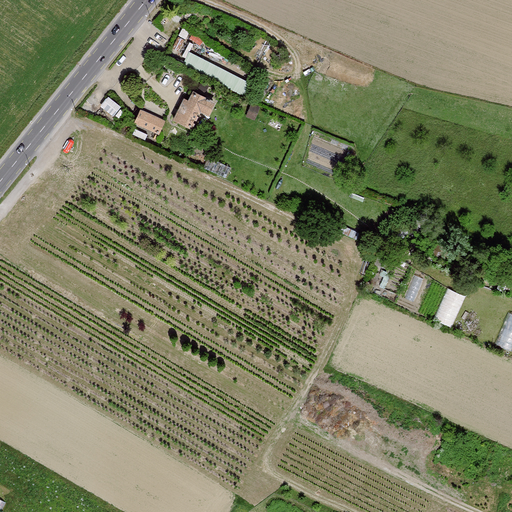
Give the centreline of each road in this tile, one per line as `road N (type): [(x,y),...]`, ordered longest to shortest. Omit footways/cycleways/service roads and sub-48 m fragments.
road 1 (track): [(350,511),(260,465),(345,315),(356,271),(346,242),(88,127),(46,124),(52,148),(0,212)]
road 2 (primary): [(0,182),(146,0)]
road 3 (track): [(290,415),(480,511)]
